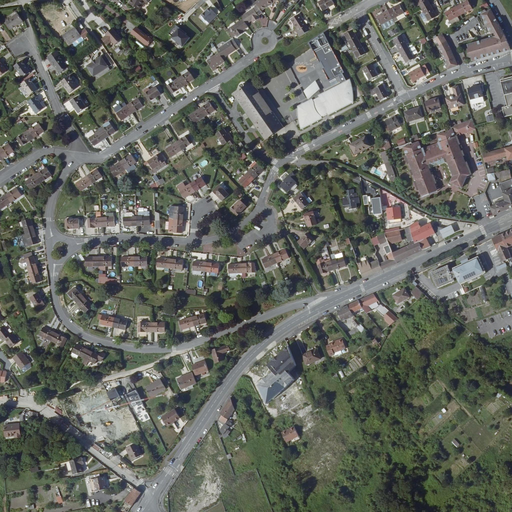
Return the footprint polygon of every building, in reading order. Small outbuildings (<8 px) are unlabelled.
[(260,0),(255,3),(258,7),(261,12),(273,5),(271,2),(273,0),(260,0)] [(322,11),(334,5),(331,0),(322,0),(318,3),(322,11)] [(426,0),(414,0),(421,10),(429,6),(426,0)] [(304,14),(313,9),(309,1),(304,4),(306,7),(302,9),(304,14)] [(461,16),(465,14),(471,11),(472,10),(468,2),(457,8),(461,16)] [(385,5),(374,9),(376,14),(387,9),(385,5)] [(435,17),(429,6),(421,10),(422,14),(424,18),(427,22),(435,17)] [(241,18),(243,20),(246,25),(251,22),(253,20),(255,22),(259,19),(258,17),(262,14),(261,12),(258,7),(241,18)] [(399,7),(388,13),(392,21),(404,15),(399,7)] [(200,15),(208,23),(216,16),(209,8),(200,15)] [(458,18),(461,16),(457,8),(445,14),(450,23),(450,22),(458,18)] [(392,21),(388,13),(376,19),(381,27),(392,21)] [(23,22),(18,14),(6,21),(11,29),(23,22)] [(470,59),(471,63),(498,54),(507,51),(502,36),(490,14),(480,19),(482,30),(486,29),(486,30),(485,31),(487,36),(489,36),(491,38),(491,39),(488,40),(488,41),(467,47),(467,51),(466,52),(468,59),(470,59)] [(294,30),(299,38),(309,31),(299,15),(290,21),(295,29),(294,30)] [(243,31),(248,28),(246,25),(243,20),(226,31),(231,39),(235,36),(237,38),(242,35),(240,33),(243,31)] [(146,47),(152,41),(138,29),(133,35),(146,47)] [(83,42),(90,38),(86,32),(79,36),(76,30),(63,38),(69,47),(81,39),(83,42)] [(124,42),(115,31),(108,37),(109,38),(104,42),(108,48),(113,44),(116,48),(124,42)] [(350,47),(358,43),(352,32),(341,37),(345,45),(348,44),(350,47)] [(451,53),(442,36),(432,42),(434,45),(435,45),(436,46),(437,49),(438,49),(440,53),(439,54),(441,57),(440,57),(442,60),(443,60),(443,61),(447,71),(459,67),(457,63),(455,64),(451,53)] [(399,53),(408,49),(402,38),(393,42),(399,53)] [(217,52),(219,55),(223,60),(236,51),(235,51),(238,49),(233,42),(230,44),(230,43),(217,52)] [(365,55),(358,43),(350,47),(356,59),(365,55)] [(414,61),(408,49),(399,53),(406,65),(414,61)] [(59,75),(67,70),(56,52),(47,57),(59,75)] [(216,69),(225,64),(223,60),(219,55),(207,63),(214,73),(217,71),(216,69)] [(85,68),(91,77),(109,66),(102,56),(85,68)] [(24,80),(31,75),(24,63),(17,68),(24,80)] [(368,81),(377,77),(371,65),(362,70),(368,81)] [(412,84),(424,79),(420,70),(408,76),(412,84)] [(194,81),(189,73),(178,80),(183,88),(194,81)] [(68,96),(76,91),(69,79),(61,84),(68,96)] [(506,118),(511,116),(511,79),(501,82),(507,107),(503,108),(506,118)] [(172,95),(183,88),(178,80),(167,87),(172,95)] [(38,93),(31,81),(23,86),(31,98),(38,93)] [(310,100),(311,101),(321,96),(318,91),(320,90),(315,81),(304,92),(308,101),(310,100)] [(321,96),(311,101),(299,107),(299,113),(300,117),(301,121),(302,125),(302,127),(352,101),(352,97),(351,89),(349,82),(321,96)] [(252,83),(244,89),(242,90),(234,96),(266,140),(277,133),(275,130),(282,125),(252,83)] [(382,86),(373,90),(379,101),(388,97),(382,86)] [(477,87),(477,86),(473,87),(473,88),(468,90),(471,100),(483,97),(480,86),(477,87)] [(462,95),(461,96),(458,88),(452,89),(455,98),(447,100),(450,110),(465,106),(462,95)] [(156,89),(151,92),(150,90),(145,93),(147,96),(145,96),(151,104),(161,97),(156,89)] [(77,99),(69,104),(73,112),(82,108),(77,99)] [(429,113),(442,109),(439,99),(426,103),(429,113)] [(44,112),(37,100),(29,105),(36,117),(44,112)] [(128,108),(133,116),(144,109),(139,101),(128,108)] [(210,103),(199,111),(205,118),(215,111),(210,103)] [(84,111),(82,108),(73,112),(76,116),(84,111)] [(123,123),(133,116),(128,108),(117,116),(123,123)] [(408,123),(423,118),(420,109),(405,113),(408,123)] [(205,118),(199,111),(189,118),(194,125),(205,118)] [(392,132),(401,126),(396,117),(386,122),(392,132)] [(472,119),(451,127),(437,132),(441,142),(422,149),(420,141),(404,147),(407,154),(406,155),(408,162),(410,162),(412,169),(413,171),(462,152),(461,151),(459,144),(456,136),(457,136),(459,135),(458,133),(462,132),(463,134),(477,128),(476,127),(472,119)] [(40,126),(39,127),(34,130),(29,133),(34,140),(45,134),(40,126)] [(101,133),(107,141),(117,134),(112,126),(101,133)] [(229,143),(232,147),(236,144),(232,139),(231,140),(224,130),(217,135),(224,146),(229,143)] [(23,148),(34,140),(29,133),(18,140),(23,148)] [(96,148),(107,141),(101,133),(91,141),(96,148)] [(178,143),(183,151),(194,144),(189,136),(178,143)] [(356,153),(372,146),(367,136),(351,144),(356,153)] [(396,141),(399,146),(406,143),(404,138),(396,141)] [(381,152),(392,148),(388,140),(382,142),(384,145),(379,147),(381,152)] [(173,158),(183,151),(178,143),(168,151),(173,158)] [(0,151),(0,153),(4,160),(15,153),(10,146),(0,151)] [(495,160),(509,156),(506,149),(493,153),(495,160)] [(463,155),(462,152),(413,171),(414,173),(416,180),(415,181),(418,188),(419,188),(422,195),(429,193),(428,190),(430,189),(431,192),(437,190),(434,182),(436,182),(433,174),(432,174),(429,167),(448,161),(453,175),(451,181),(462,187),(466,178),(472,175),(467,162),(466,163),(463,155)] [(243,164),(248,159),(245,156),(240,161),(243,164)] [(133,157),(123,164),(128,171),(138,164),(133,157)] [(151,165),(152,166),(148,169),(152,174),(167,164),(162,157),(151,165)] [(128,171),(123,164),(112,171),(117,178),(128,171)] [(167,164),(152,174),(154,178),(170,168),(167,164)] [(250,175),(256,181),(265,172),(257,164),(251,169),(254,171),(250,175)] [(391,181),(397,179),(396,177),(392,165),(386,167),(391,181)] [(511,171),(511,169),(494,174),(495,178),(496,179),(501,178),(501,177),(511,174),(511,171)] [(38,178),(43,186),(53,179),(48,172),(38,178)] [(88,179),(94,186),(104,179),(99,172),(88,179)] [(295,179),(298,176),(294,173),(290,177),(291,178),(283,186),(290,192),(294,188),(299,184),(295,179)] [(256,181),(250,175),(246,179),(244,177),(239,182),(241,183),(241,184),(247,190),(256,181)] [(360,186),(362,178),(354,176),(352,184),(360,186)] [(32,193),(43,186),(38,178),(27,186),(32,193)] [(511,178),(501,183),(506,197),(496,200),(497,204),(491,206),(494,212),(495,214),(511,207),(511,178)] [(83,193),(94,186),(88,179),(78,186),(83,193)] [(202,179),(191,185),(196,193),(207,187),(202,179)] [(179,189),(185,200),(196,193),(191,185),(187,188),(185,185),(179,189)] [(229,197),(220,187),(213,193),(223,203),(229,197)] [(356,193),(354,194),(353,189),(345,191),(346,199),(342,200),(344,207),(350,205),(351,209),(356,208),(355,204),(359,203),(358,197),(356,198),(356,193)] [(8,198),(13,206),(23,199),(18,191),(8,198)] [(303,193),(311,204),(314,202),(305,192),(303,193)] [(300,204),(304,209),(311,204),(303,193),(296,199),(300,204)] [(485,193),(479,196),(482,202),(488,200),(485,193)] [(382,213),(380,197),(372,198),(373,206),(369,206),(369,214),(374,213),(374,214),(382,213)] [(0,210),(2,213),(13,206),(8,198),(0,203),(0,210)] [(240,201),(231,211),(238,217),(247,208),(240,201)] [(176,208),(175,220),(184,221),(185,209),(176,208)] [(390,222),(402,220),(400,208),(387,210),(390,222)] [(309,227),(318,224),(314,212),(305,215),(307,220),(309,227)] [(115,219),(102,220),(103,229),(116,228),(115,219)] [(138,228),(138,219),(126,220),(126,228),(138,228)] [(151,219),(138,219),(138,228),(151,228),(151,219)] [(90,220),(90,229),(103,229),(102,220),(90,220)] [(183,234),(184,221),(175,220),(171,220),(170,233),(183,234)] [(31,221),(22,224),(26,236),(35,233),(31,221)] [(68,231),(81,230),(80,221),(67,222),(68,231)] [(418,223),(410,226),(411,228),(411,233),(414,239),(417,238),(423,251),(430,247),(426,238),(436,233),(432,226),(431,224),(421,229),(418,223)] [(432,226),(436,233),(438,236),(441,233),(445,228),(432,226)] [(411,233),(411,228),(404,229),(410,241),(411,241),(412,245),(405,248),(410,257),(423,251),(417,238),(414,239),(411,233)] [(511,228),(501,234),(507,248),(511,245),(511,228)] [(402,241),(398,231),(385,234),(390,244),(402,241)] [(39,245),(35,233),(26,236),(30,248),(39,245)] [(298,242),(305,249),(314,240),(308,233),(304,237),(298,242)] [(398,262),(390,246),(390,244),(385,234),(377,237),(380,245),(383,243),(391,259),(381,264),(383,269),(398,263),(398,262)] [(503,261),(511,257),(507,248),(501,234),(492,238),(494,241),(493,241),(493,243),(494,242),(496,245),(494,246),(495,247),(496,247),(498,250),(497,250),(497,252),(498,252),(503,261)] [(390,246),(398,262),(410,257),(405,248),(399,251),(395,243),(390,246)] [(290,259),(286,250),(275,256),(279,265),(290,259)] [(356,258),(364,277),(378,271),(379,272),(383,269),(381,264),(377,255),(377,251),(356,258)] [(330,255),(332,261),(335,270),(347,265),(344,257),(337,259),(336,256),(335,253),(330,255)] [(25,256),(30,273),(39,271),(35,258),(34,258),(33,254),(25,256)] [(268,270),(279,265),(275,256),(263,261),(268,270)] [(454,271),(455,274),(457,278),(460,285),(482,274),(485,273),(477,256),(453,269),(454,271)] [(88,268),(101,268),(101,259),(88,259),(88,268)] [(114,268),(114,259),(101,259),(101,268),(114,268)] [(124,268),(136,268),(136,259),(124,259),(124,268)] [(149,268),(149,259),(136,259),(136,268),(149,268)] [(159,268),(172,270),(173,260),(160,259),(159,268)] [(185,271),(185,262),(173,260),(172,270),(185,271)] [(332,261),(324,263),(319,265),(322,274),(335,270),(332,261)] [(207,273),(208,264),(196,263),(195,272),(207,273)] [(221,265),(208,264),(207,273),(209,274),(217,274),(220,275),(221,265)] [(256,264),(243,265),(244,275),(257,274),(256,264)] [(231,276),(232,275),(239,275),(244,275),(243,265),(231,266),(231,276)] [(436,268),(437,270),(431,272),(432,274),(437,286),(453,280),(451,274),(450,273),(447,266),(439,269),(438,268),(436,268)] [(43,283),(39,271),(30,273),(34,286),(43,283)] [(77,287),(70,294),(78,304),(85,298),(77,287)] [(411,296),(405,288),(395,295),(400,303),(411,296)] [(419,300),(425,295),(418,288),(413,293),(419,300)] [(374,294),(360,300),(364,308),(379,301),(374,294)] [(37,310),(45,305),(38,295),(31,299),(37,310)] [(93,307),(85,298),(78,304),(86,313),(93,307)] [(360,300),(350,305),(354,313),(364,308),(360,300)] [(343,321),(355,316),(354,313),(350,305),(338,311),(343,321)] [(394,322),(398,319),(390,311),(385,316),(392,324),(394,322)] [(103,321),(115,325),(117,316),(105,313),(103,321)] [(127,328),(130,319),(117,316),(115,325),(127,328)] [(195,317),(195,325),(208,324),(208,316),(195,317)] [(183,326),(195,325),(195,317),(182,318),(183,326)] [(355,321),(357,319),(356,317),(354,319),(355,320),(353,321),(358,327),(357,327),(346,333),(350,339),(368,332),(361,323),(358,326),(355,321)] [(141,330),(155,331),(155,322),(142,322),(141,330)] [(155,322),(155,331),(167,331),(167,322),(155,322)] [(43,326),(39,334),(50,340),(54,332),(43,326)] [(6,342),(11,338),(4,329),(0,331),(0,337),(4,344),(6,342)] [(66,338),(54,332),(50,340),(62,346),(66,338)] [(19,345),(13,337),(11,338),(6,342),(12,350),(19,345)] [(330,345),(326,347),(328,351),(330,357),(335,355),(334,353),(339,351),(346,349),(342,339),(330,344),(330,345)] [(83,357),(88,350),(77,344),(73,352),(79,355),(83,357)] [(230,351),(228,346),(215,351),(212,352),(216,364),(225,361),(223,354),(230,351)] [(35,361),(26,350),(18,356),(27,367),(35,361)] [(88,350),(83,357),(80,362),(85,365),(88,360),(95,364),(97,360),(102,363),(106,356),(101,353),(99,356),(88,350)] [(306,356),(309,364),(321,359),(318,351),(317,350),(313,351),(310,353),(310,354),(306,356)] [(206,362),(193,367),(197,377),(210,372),(206,362)] [(296,375),(300,374),(296,365),(292,367),(292,365),(279,371),(283,382),(296,377),(296,375)] [(181,390),(186,387),(192,385),(196,384),(192,374),(177,380),(181,390)] [(155,382),(155,383),(146,388),(152,397),(166,389),(160,379),(155,382)] [(119,387),(111,391),(115,400),(123,396),(119,387)] [(138,405),(142,403),(136,390),(127,394),(133,405),(137,403),(138,405)] [(165,393),(168,399),(173,397),(170,390),(165,393)] [(100,393),(90,397),(95,409),(105,405),(100,393)] [(111,404),(115,402),(111,394),(107,396),(111,404)] [(228,420),(235,410),(231,399),(226,406),(220,414),(223,416),(220,420),(219,422),(224,426),(221,430),(224,435),(230,443),(234,440),(233,439),(230,435),(228,431),(233,424),(228,420)] [(180,419),(175,410),(162,417),(167,426),(180,419)] [(31,421),(38,420),(38,414),(30,411),(31,421)] [(130,428),(123,411),(118,413),(119,417),(114,420),(116,424),(114,425),(117,434),(130,428)] [(20,424),(5,425),(6,434),(6,437),(15,436),(16,438),(22,437),(22,435),(20,424)] [(228,431),(230,435),(233,439),(235,435),(240,429),(233,424),(228,431)] [(288,434),(289,435),(289,436),(290,435),(294,433),(290,424),(278,430),(280,435),(281,437),(287,435),(288,434)] [(134,461),(143,456),(138,445),(128,449),(134,461)] [(225,461),(221,451),(210,455),(214,465),(225,461)] [(196,461),(199,471),(208,467),(204,456),(201,457),(202,459),(200,460),(196,461)] [(84,463),(88,463),(87,457),(73,459),(76,473),(85,470),(84,463)] [(105,477),(95,478),(97,490),(107,489),(105,477)] [(132,507),(140,494),(135,489),(134,490),(124,500),(131,506),(132,507)] [(192,511),(195,511),(187,500),(178,506),(182,511),(192,511)]
